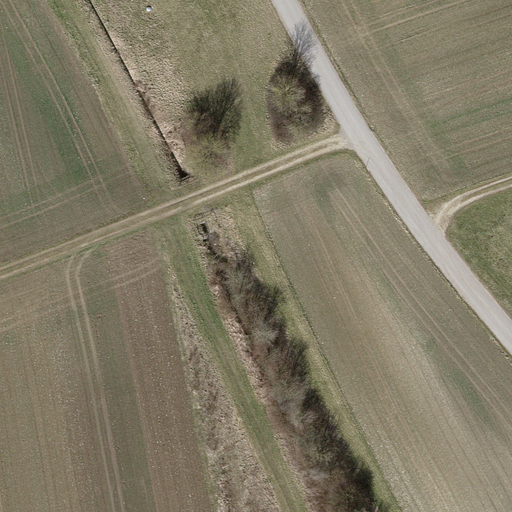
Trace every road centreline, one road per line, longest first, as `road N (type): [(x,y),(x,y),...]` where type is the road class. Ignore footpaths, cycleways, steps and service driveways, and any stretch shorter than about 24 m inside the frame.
road 1 (unclassified): [(511,340),(420,224),(283,0)]
road 2 (track): [(0,275),(361,136)]
